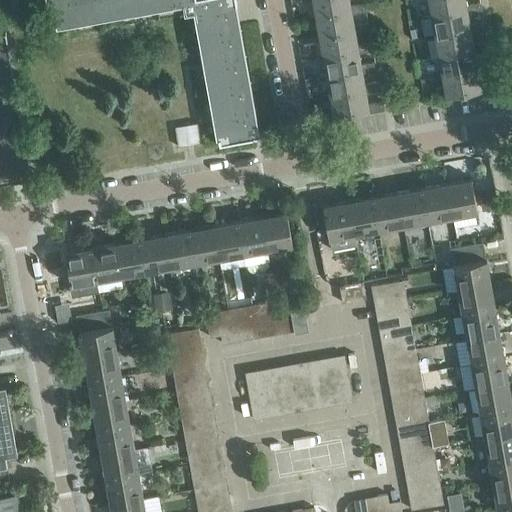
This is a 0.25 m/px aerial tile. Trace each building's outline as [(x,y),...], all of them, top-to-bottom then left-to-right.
[(182,0),(183,3),(184,12),(199,9),(201,19),(198,20),(201,35),(197,36),(197,37),(204,36),(205,45),(203,46),(205,61),(202,62),(202,63),(208,62),(210,72),(207,72),(210,88),(207,88),(207,90),(213,88),(215,98),(212,99),(215,114),(211,115),(212,116),(218,115),(220,125),(217,125),(219,136),(218,136),(219,142),(255,135),(254,134),(231,4),(237,3),(236,0),(46,0),(51,25),(56,24),(56,23),(67,21),(66,18),(76,16),(77,23),(79,23),(78,19),(93,16),(93,13),(103,12),(104,18),(105,18),(104,14),(120,12),(119,9),(129,7),(130,13),(131,13),(131,9),(146,7),(145,4),(155,2),(156,9),(158,8),(157,5),(172,2),(171,0),(182,0)] [(312,0),(315,16),(352,9),(353,13),(367,11),(365,2),(351,4),(350,0),(312,0)] [(428,0),(431,15),(468,9),(468,13),(483,10),(481,1),(467,4),(466,0),(428,0)] [(315,16),(319,35),(355,29),(356,33),(370,30),(369,22),(355,24),(353,13),(352,9),(315,16)] [(431,15),(435,35),(471,29),(472,32),(486,30),(484,21),(470,23),(468,13),(468,9),(431,15)] [(0,181),(26,177),(26,175),(25,175),(2,45),(8,44),(6,29),(0,30),(0,181)] [(319,35),(323,55),(359,49),(360,53),(374,50),(372,41),(358,44),(356,33),(355,29),(319,35)] [(435,35),(438,55),(475,48),(475,52),(490,49),(488,40),(474,43),(472,32),(471,29),(435,35)] [(438,55),(442,75),(478,68),(479,72),(493,69),(491,60),(477,63),(475,52),(475,48),(438,55)] [(323,55),(326,75),(363,69),(363,72),(377,70),(376,61),(362,63),(360,53),(359,49),(323,55)] [(478,68),(442,75),(446,95),(481,88),(482,91),(497,89),(495,80),(481,82),(479,72),(478,68)] [(326,75),(330,95),(366,88),(367,92),(381,89),(379,81),(365,83),(363,72),(363,69),(326,75)] [(366,88),(330,95),(333,115),(369,108),(370,112),(384,109),(383,100),(369,103),(367,92),(366,88)] [(175,126),(178,146),(201,142),(198,123),(175,126)] [(471,177),(447,181),(453,216),(478,211),(471,177)] [(447,181),(422,186),(428,220),(453,216),(447,181)] [(422,186),(397,190),(403,225),(428,220),(422,186)] [(397,190),(372,195),(379,229),(403,225),(397,190)] [(494,191),(479,193),(481,209),(496,207),(494,191)] [(372,195),(348,199),(354,234),(379,229),(372,195)] [(354,234),(348,199),(323,204),(329,238),(354,234)] [(287,210),(262,215),(268,249),(293,245),(287,210)] [(262,215),(238,219),(244,253),(268,249),(262,215)] [(238,219),(213,224),(219,258),(244,253),(238,219)] [(213,224),(188,228),(194,262),(219,258),(213,224)] [(188,228),(164,233),(170,267),(194,262),(188,228)] [(164,233),(139,237),(145,271),(170,267),(164,233)] [(139,237),(114,241),(121,276),(145,271),(139,237)] [(114,241),(90,246),(96,280),(121,276),(114,241)] [(483,241),(460,246),(463,262),(486,258),(483,241)] [(96,280),(90,246),(65,250),(71,284),(96,280)] [(450,247),(453,264),(463,262),(460,246),(450,247)] [(453,264),(457,289),(491,283),(487,258),(486,258),(463,262),(453,264)] [(285,266),(266,270),(269,288),(289,285),(285,266)] [(395,292),(405,290),(404,279),(393,281),(395,292)] [(340,285),(343,302),(366,297),(363,280),(340,285)] [(393,281),(382,283),(384,294),(395,292),(393,281)] [(371,285),(373,296),(384,294),(382,283),(371,285)] [(457,289),(462,313),(496,307),(491,283),(457,289)] [(169,290),(150,294),(153,311),(172,307),(169,290)] [(373,296),(375,307),(407,301),(405,290),(395,292),(384,294),(373,296)] [(288,297),(277,300),(282,332),(294,330),(288,297)] [(277,300),(266,302),(271,334),(282,332),(277,300)] [(375,307),(377,318),(409,312),(407,301),(375,307)] [(271,334),(266,302),(255,304),(260,336),(271,334)] [(250,304),(239,306),(245,339),(256,337),(250,304)] [(239,306),(228,308),(234,341),(245,339),(239,306)] [(309,329),(304,306),(290,308),(294,332),(309,329)] [(462,313),(466,338),(500,332),(496,307),(462,313)] [(217,310),(221,334),(223,343),(234,341),(228,308),(217,310)] [(109,309),(100,310),(103,327),(112,325),(109,309)] [(77,314),(80,331),(103,327),(100,310),(77,314)] [(210,336),(221,334),(217,310),(206,312),(210,336)] [(377,318),(379,329),(411,323),(409,312),(377,318)] [(379,329),(381,340),(413,334),(413,331),(437,327),(435,319),(411,323),(379,329)] [(79,331),(83,356),(117,350),(113,325),(112,325),(103,327),(80,331),(79,331)] [(190,340),(201,338),(199,327),(188,329),(190,340)] [(188,329),(177,331),(179,342),(190,340),(188,329)] [(166,333),(168,344),(179,342),(177,331),(166,333)] [(466,338),(470,363),(504,356),(500,332),(466,338)] [(413,334),(381,340),(383,351),(415,345),(413,334)] [(168,344),(170,355),(203,349),(201,338),(190,340),(179,342),(168,344)] [(170,355),(172,366),(205,360),(203,349),(170,355)] [(83,356),(88,381),(122,374),(117,350),(83,356)] [(384,355),(386,366),(418,361),(416,350),(384,355)] [(345,353),(334,355),(338,378),(349,376),(345,353)] [(334,355),(323,357),(327,380),(338,378),(334,355)] [(470,363),(475,387),(509,381),(504,356),(470,363)] [(323,357),(312,359),(316,382),(327,380),(323,357)] [(312,359),(300,361),(305,384),(316,382),(312,359)] [(172,366),(174,377),(207,371),(205,360),(172,366)] [(300,361),(289,363),(294,386),(305,384),(300,361)] [(386,366),(388,378),(420,372),(418,361),(386,366)] [(289,363),(278,365),(282,388),(294,386),(289,363)] [(278,365),(267,367),(271,390),(282,388),(278,365)] [(267,367),(256,369),(260,392),(271,390),(267,367)] [(245,371),(249,394),(260,392),(256,369),(245,371)] [(207,371),(174,377),(176,388),(209,383),(207,371)] [(388,378),(390,389),(422,383),(420,372),(388,378)] [(88,381),(92,405),(126,399),(122,374),(88,381)] [(349,376),(338,378),(342,402),(353,400),(349,376)] [(338,378),(327,380),(331,404),(342,402),(338,378)] [(327,380),(316,382),(320,406),(331,404),(327,380)] [(475,387),(479,412),(511,405),(511,398),(509,381),(475,387)] [(316,382),(305,384),(309,408),(320,406),(316,382)] [(422,383),(390,389),(392,400),(424,394),(422,383)] [(305,384),(294,386),(298,410),(309,408),(305,384)] [(294,386),(282,388),(287,412),(298,410),(294,386)] [(0,387),(0,468),(5,467),(4,457),(17,455),(5,387),(0,387)] [(177,393),(179,404),(211,398),(209,387),(177,393)] [(282,388),(271,390),(276,414),(287,412),(282,388)] [(271,390),(260,392),(265,416),(276,414),(271,390)] [(260,392),(249,394),(254,418),(265,416),(260,392)] [(179,404),(181,415),(213,409),(211,398),(179,404)] [(92,405),(97,430),(131,424),(126,399),(92,405)] [(393,404),(395,415),(427,410),(425,399),(393,404)] [(511,405),(479,412),(484,436),(511,431),(511,405)] [(181,415),(183,426),(215,420),(213,409),(181,415)] [(395,415),(397,426),(429,421),(427,410),(395,415)] [(442,419),(429,421),(431,432),(433,443),(433,445),(446,443),(442,419)] [(215,420),(183,426),(185,437),(217,431),(215,420)] [(397,426),(399,438),(431,432),(429,421),(397,426)] [(97,430),(101,454),(135,448),(131,424),(97,430)] [(511,431),(484,436),(488,461),(511,456),(511,431)] [(431,432),(399,438),(401,449),(433,443),(431,432)] [(186,442),(188,453),(220,447),(218,436),(186,442)] [(188,453),(190,464),(222,458),(220,447),(188,453)] [(401,453),(403,464),(436,459),(434,447),(401,453)] [(101,454),(105,479),(139,473),(135,448),(101,454)] [(450,456),(441,458),(443,469),(452,467),(450,456)] [(511,456),(488,461),(492,485),(511,481),(511,456)] [(190,464),(192,475),(224,469),(222,458),(190,464)] [(403,464),(405,475),(438,470),(436,459),(403,464)] [(224,469),(192,475),(194,486),(226,480),(224,469)] [(405,475),(407,486),(440,481),(438,470),(405,475)] [(105,479),(110,504),(144,497),(139,473),(105,479)] [(420,496),(431,494),(442,492),(440,481),(407,486),(409,498),(420,496)] [(507,508),(511,507),(511,481),(492,485),(497,510),(498,510),(507,508)] [(195,490),(197,501),(229,496),(227,484),(195,490)] [(462,511),(459,491),(447,494),(450,511),(462,511)] [(442,492),(431,494),(433,505),(444,503),(442,492)] [(387,493),(376,495),(379,511),(390,511),(389,502),(387,493)] [(431,494),(420,496),(422,507),(433,505),(431,494)] [(379,511),(376,495),(365,497),(367,511),(379,511)] [(197,501),(198,511),(201,511),(231,507),(229,496),(197,501)] [(420,496),(409,498),(411,509),(422,507),(420,496)] [(110,504),(111,511),(146,511),(144,497),(110,504)] [(367,511),(365,497),(354,499),(356,511),(367,511)] [(0,511),(19,511),(17,498),(0,500),(0,511)] [(402,511),(400,500),(389,502),(390,511),(402,511)]
